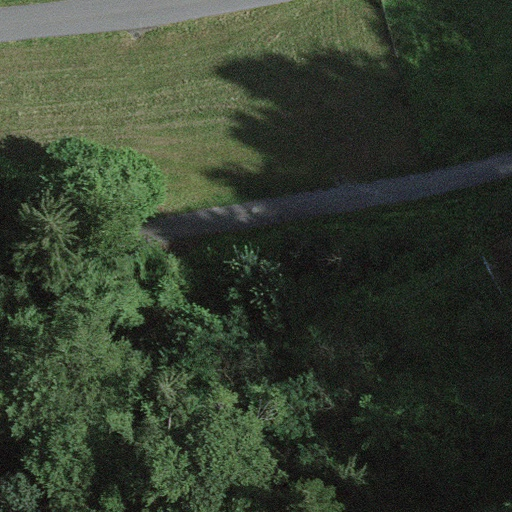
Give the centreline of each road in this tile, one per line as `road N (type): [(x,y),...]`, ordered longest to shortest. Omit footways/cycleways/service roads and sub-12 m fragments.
road 1 (track): [(0,249),(423,183),(511,160)]
road 2 (residential): [(0,26),(210,0)]
